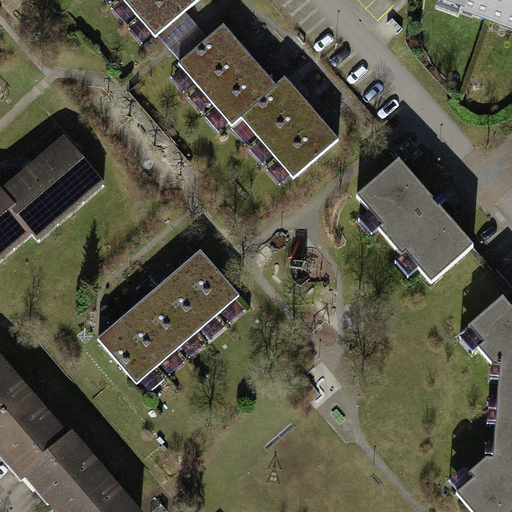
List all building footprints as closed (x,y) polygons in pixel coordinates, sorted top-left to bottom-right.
[(157,0),(123,0),(138,17),(157,0)] [(198,0),(157,0),(138,17),(156,37),(198,0)] [(511,0),(437,0),(511,26),(511,0)] [(223,28),(179,66),(197,87),(241,48),(223,28)] [(241,48),(197,87),(215,107),(259,68),(241,48)] [(259,68),(215,107),(232,126),(241,118),(276,88),(259,68)] [(302,101),(284,81),(276,88),(241,118),(259,139),(302,101)] [(319,121),(302,101),(259,139),(276,159),(319,121)] [(337,141),(319,121),(276,159),(294,179),(337,141)] [(0,259),(38,226),(45,235),(103,184),(67,142),(9,193),(1,183),(0,183),(0,259)] [(399,163),(357,199),(431,284),(473,248),(399,163)] [(201,251),(100,337),(137,378),(238,294),(201,251)] [(511,309),(504,299),(470,329),(485,346),(479,350),(495,368),(502,367),(511,366),(511,309)] [(5,355),(0,358),(0,450),(23,479),(32,472),(63,511),(147,511),(79,426),(69,435),(5,355)] [(511,366),(502,367),(494,462),(511,466),(511,366)] [(475,481),(458,495),(471,511),(511,511),(511,466),(494,462),(489,460),(471,475),(475,481)]
